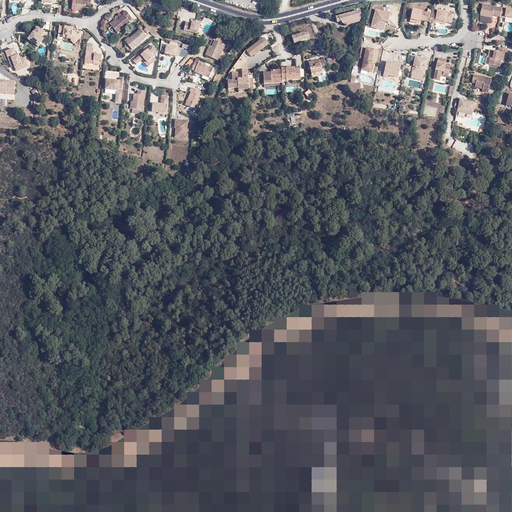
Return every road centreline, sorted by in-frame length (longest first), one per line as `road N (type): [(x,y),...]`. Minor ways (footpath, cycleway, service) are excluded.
road 1 (track): [(511,329),(450,308),(375,300),(307,311),(232,362),(183,409),(109,451),(0,450)]
road 2 (secondary): [(346,0),(266,19),(192,0)]
